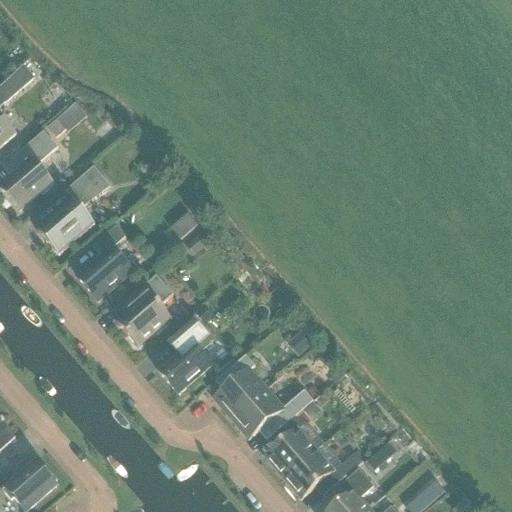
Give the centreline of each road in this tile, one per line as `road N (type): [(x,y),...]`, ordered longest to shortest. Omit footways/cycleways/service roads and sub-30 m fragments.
road 1 (residential): [(0,237),(171,436),(222,446),(280,511)]
road 2 (residential): [(0,374),(103,494),(103,511)]
